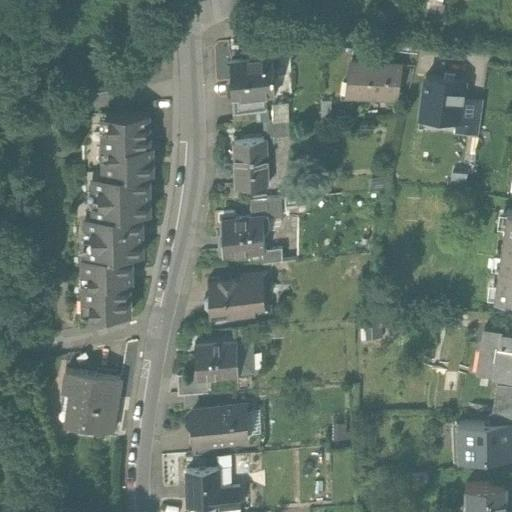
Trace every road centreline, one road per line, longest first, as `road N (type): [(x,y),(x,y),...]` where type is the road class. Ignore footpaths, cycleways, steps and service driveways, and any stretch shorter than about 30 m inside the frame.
road 1 (residential): [(162,318),(198,112),(188,0)]
road 2 (residential): [(138,511),(162,318)]
road 3 (unclassified): [(0,352),(162,318)]
